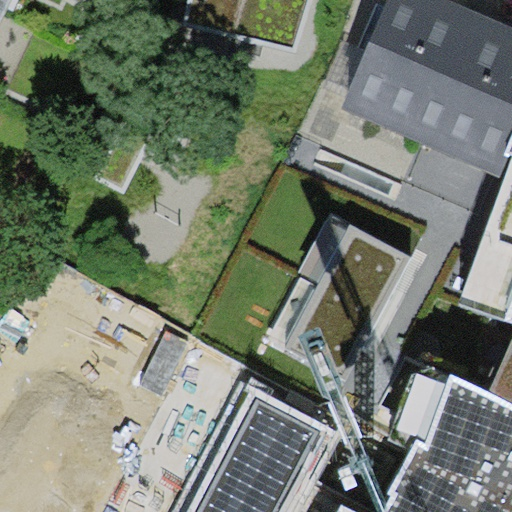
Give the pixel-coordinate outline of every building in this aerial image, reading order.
[(0,0),(0,45),(21,0),(0,0)] [(189,0),(186,14),(300,42),(310,0),(189,0)] [(511,175),(511,24),(452,0),(394,0),(342,125),(504,195),(511,175)] [(159,130),(124,112),(91,176),(126,194),(159,130)] [(462,297),(511,316),(511,178),(496,218),(462,297)] [(22,277),(0,266),(0,313),(5,316),(22,277)] [(49,283),(0,374),(0,511),(72,511),(162,342),(49,283)] [(511,346),(488,391),(511,403),(511,346)] [(217,511),(228,491),(151,450),(116,511),(217,511)]
